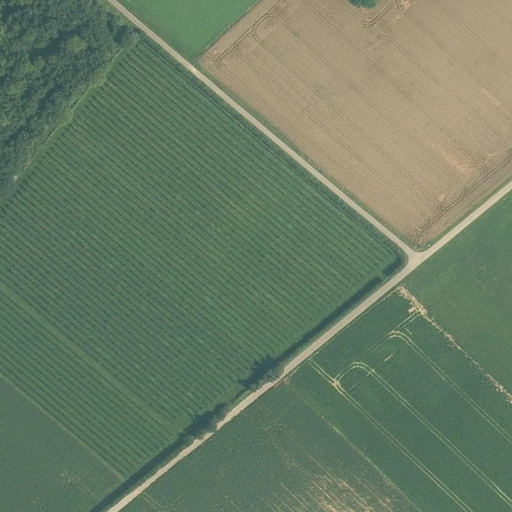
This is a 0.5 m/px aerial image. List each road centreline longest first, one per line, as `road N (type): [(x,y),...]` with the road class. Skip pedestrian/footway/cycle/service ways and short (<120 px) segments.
road 1 (unclassified): [(419,260),(111,0)]
road 2 (unclassified): [(113,511),(419,260)]
road 3 (unclassified): [(419,260),(511,184)]
